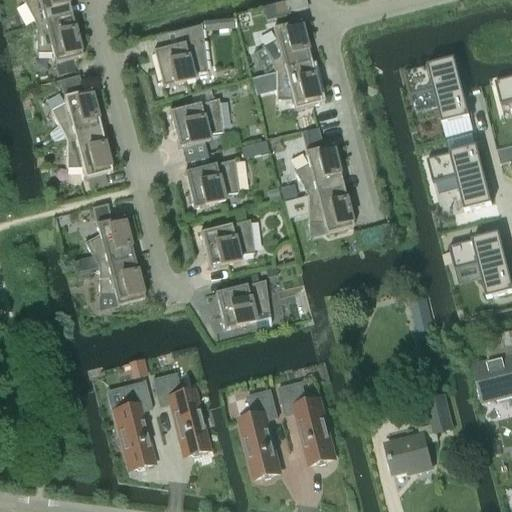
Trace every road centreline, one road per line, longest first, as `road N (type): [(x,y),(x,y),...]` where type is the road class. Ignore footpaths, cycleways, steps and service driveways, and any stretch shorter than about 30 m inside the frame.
road 1 (residential): [(169,288),(98,0)]
road 2 (residential): [(376,225),(325,17)]
